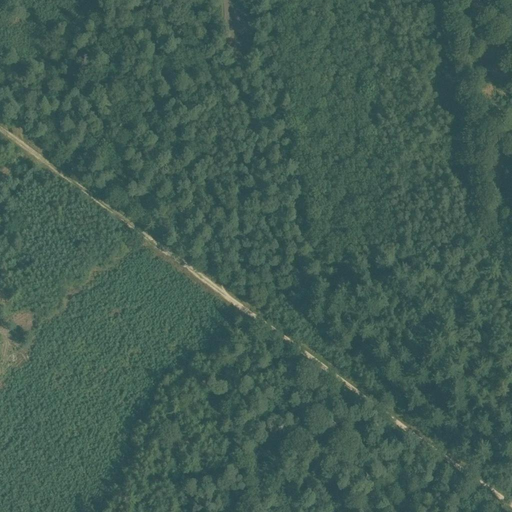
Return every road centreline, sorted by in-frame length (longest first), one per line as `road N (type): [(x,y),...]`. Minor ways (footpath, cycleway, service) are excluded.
road 1 (track): [(511,506),(230,295)]
road 2 (track): [(230,295),(0,124)]
